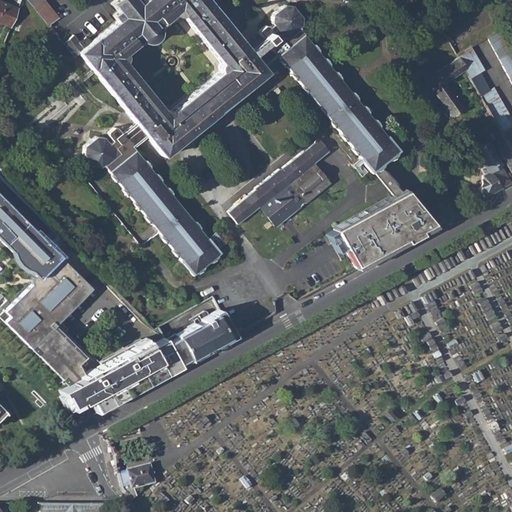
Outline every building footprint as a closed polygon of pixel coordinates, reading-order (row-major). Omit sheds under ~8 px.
[(168,249),(175,256),(176,256),(178,259),(178,260),(190,275),(200,268),(201,266),(207,261),(209,261),(215,257),(215,255),(218,252),(211,243),(209,243),(197,229),(198,228),(193,221),(191,221),(170,196),(170,193),(159,182),(159,180),(155,174),(152,173),(143,160),(141,160),(131,147),(144,136),(160,156),(265,71),(261,66),(274,55),(277,58),(276,60),(281,67),(284,67),(288,72),(288,75),(292,81),(294,80),(299,86),(298,88),(304,95),(306,94),(326,119),(325,121),(331,128),(333,128),(337,133),(336,135),(342,142),(344,142),(349,147),(348,149),(353,156),(355,156),(357,158),(356,159),(368,174),(371,171),(373,172),(385,159),(387,160),(392,156),(392,153),(397,150),(384,135),(383,136),(376,127),(376,125),(372,119),(369,119),(364,113),(365,111),(360,104),(358,105),(353,99),(354,97),(349,91),(347,91),(337,79),(338,77),(333,71),(331,71),(327,66),(327,63),(322,57),(320,58),(315,52),(316,50),(311,43),(309,43),(296,28),(299,25),(299,17),(290,5),(282,4),(270,14),(269,24),(270,25),(266,27),(264,24),(257,30),(257,33),(260,37),(247,49),(207,0),(113,0),(109,3),(110,5),(112,5),(117,11),(112,15),(116,21),(90,41),(85,37),(79,42),(44,0),(28,0),(73,56),(77,53),(133,122),(120,133),(115,127),(112,126),(105,131),(105,134),(110,141),(107,143),(102,137),(94,136),(82,145),(81,153),(91,164),(98,166),(101,164),(109,173),(109,175),(121,187),(120,189),(131,200),(131,203),(136,209),(138,209),(142,214),(142,216),(159,234),(158,237),(163,243),(165,242),(169,247),(168,249)] [(0,23),(10,28),(18,9),(0,1),(0,23)] [(511,84),(511,52),(499,29),(485,37),(511,84)] [(467,74),(475,89),(504,140),(511,135),(511,123),(492,87),(488,90),(478,72),(482,70),(469,46),(455,53),(457,56),(464,69),(467,74)] [(444,83),(460,72),(464,69),(457,56),(430,75),(427,70),(424,70),(420,72),(450,115),(461,107),(444,83)] [(511,174),(511,155),(504,140),(475,89),(469,93),(498,145),(496,146),(511,174)] [(258,206),(273,225),(326,183),(310,164),(326,152),(316,139),(254,188),(254,189),(226,212),(235,224),(258,206)] [(480,190),(484,198),(511,183),(487,143),(473,150),(484,166),(482,167),(481,169),(483,173),(482,174),(480,190)] [(362,213),(404,190),(402,188),(360,210),(362,213)] [(355,269),(433,226),(404,190),(362,213),(333,229),(355,269)] [(0,241),(37,278),(0,314),(0,318),(30,348),(33,346),(58,320),(90,288),(82,280),(42,239),(0,197),(0,241)] [(42,239),(82,280),(91,271),(50,231),(42,239)] [(177,366),(207,350),(219,344),(233,336),(221,314),(217,317),(214,312),(163,340),(176,363),(177,366)] [(108,400),(176,363),(163,340),(162,338),(148,345),(145,347),(142,342),(140,339),(98,362),(100,364),(86,372),(77,364),(87,354),(64,332),(67,329),(58,320),(33,346),(64,377),(70,383),(58,390),(60,395),(62,394),(70,408),(87,398),(95,412),(110,403),(108,400)] [(30,348),(61,380),(64,377),(33,346),(30,348)] [(108,400),(110,403),(114,401),(177,366),(176,363),(108,400)] [(148,417),(139,422),(142,427),(151,422),(149,420),(148,417)] [(105,440),(105,441),(119,437),(125,436),(140,432),(137,423),(105,440)] [(151,474),(148,464),(114,472),(114,475),(115,475),(120,489),(122,491),(153,483),(151,477),(151,474)] [(85,511),(86,502),(44,502),(43,511),(85,511)] [(0,511),(10,511),(5,503),(0,506),(0,511)]
